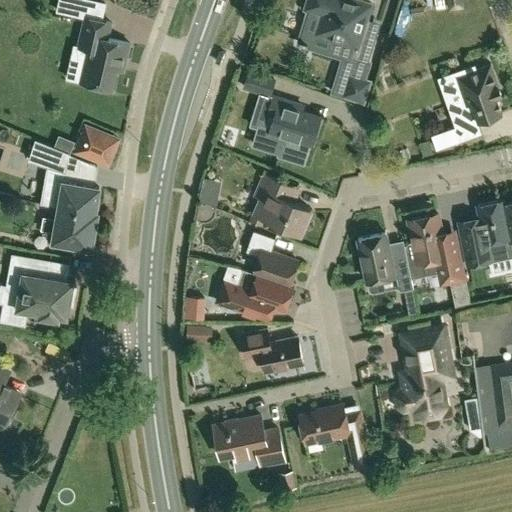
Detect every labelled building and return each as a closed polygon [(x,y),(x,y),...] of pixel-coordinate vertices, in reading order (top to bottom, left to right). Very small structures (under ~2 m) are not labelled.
[(59,0),(57,11),(79,16),(83,0),(59,0)] [(378,32),(362,27),(368,5),(350,0),(310,0),(309,4),(311,8),(301,40),(300,40),(300,43),(307,45),(307,44),(344,56),(333,91),(363,100),(369,81),(363,80),(370,60),(369,60),(378,32)] [(461,0),(448,0),(449,10),(462,9),(461,0)] [(111,22),(85,16),(77,48),(86,50),(83,61),(87,62),(83,81),(111,88),(117,60),(125,62),(130,43),(107,38),(111,22)] [(494,88),(499,86),(491,63),(476,68),(475,64),(454,71),(464,100),(455,103),(462,124),(477,119),(477,120),(502,112),(494,88)] [(249,71),(244,87),(269,95),(274,79),(249,71)] [(279,155),(303,162),(309,142),(312,143),(320,117),(298,110),(300,104),(274,95),(270,107),(276,110),(270,129),(259,126),(254,144),(280,152),(279,155)] [(86,125),(76,150),(108,163),(118,139),(86,125)] [(455,126),(432,135),(437,149),(460,140),(455,126)] [(69,154),(35,140),(28,161),(66,173),(69,154)] [(372,150),(377,171),(387,169),(381,148),(372,150)] [(302,190),(289,184),(264,173),(255,194),(262,197),(255,212),(248,209),(248,210),(300,233),(311,209),(297,203),(302,190)] [(55,231),(53,240),(91,247),(97,212),(95,212),(99,187),(63,181),(62,189),(49,186),(47,198),(60,200),(57,220),(44,218),(42,229),(55,231)] [(198,200),(216,205),(217,198),(200,194),(198,200)] [(511,247),(511,241),(502,199),(478,205),(480,217),(459,221),(468,265),(511,255),(511,247)] [(503,199),(502,199),(511,241),(511,240),(511,201),(504,203),(503,199)] [(450,285),(454,300),(455,306),(471,303),(457,237),(443,240),(438,213),(408,219),(413,240),(404,245),(411,276),(424,273),(421,261),(435,258),(440,287),(450,285)] [(253,272),(293,286),(293,285),(289,284),(298,260),(271,251),(276,238),(253,230),(246,251),(259,256),(253,272)] [(413,287),(411,276),(404,245),(392,247),(392,246),(388,243),(385,232),(358,238),(367,281),(369,289),(373,292),(382,290),(384,286),(383,277),(397,274),(400,290),(413,287)] [(72,286),(73,281),(47,276),(50,260),(12,253),(7,285),(20,287),(17,305),(4,303),(1,320),(25,324),(27,309),(40,311),(39,315),(58,319),(59,315),(67,316),(69,305),(73,306),(76,286),(72,286)] [(217,301),(231,306),(268,319),(273,306),(284,310),(293,286),(253,272),(240,267),(240,268),(244,269),(238,284),(225,279),(217,301)] [(337,274),(345,288),(355,283),(347,269),(337,274)] [(192,297),(191,319),(203,320),(204,298),(192,297)] [(364,299),(347,303),(351,320),(368,317),(364,299)] [(410,316),(418,315),(415,302),(407,303),(410,316)] [(413,414),(424,421),(442,418),(449,406),(445,381),(457,379),(447,321),(397,330),(404,367),(397,369),(399,385),(398,386),(392,394),(395,407),(403,413),(412,412),(413,414)] [(206,339),(206,327),(189,326),(188,338),(206,339)] [(267,328),(241,334),(246,357),(261,354),(264,371),(303,363),(298,336),(270,341),(267,328)] [(508,363),(491,365),(498,424),(511,422),(511,366),(509,367),(508,363)] [(0,365),(0,416),(6,420),(21,392),(0,381),(0,370),(2,366),(0,365)] [(344,412),(343,407),(343,404),(329,407),(329,408),(300,414),(306,442),(348,433),(355,467),(372,464),(360,408),(344,412)] [(220,456),(234,453),(235,458),(259,453),(261,464),(285,459),(278,428),(264,431),(261,415),(214,424),(220,456)] [(301,470),(287,474),(290,486),(304,483),(301,470)]
